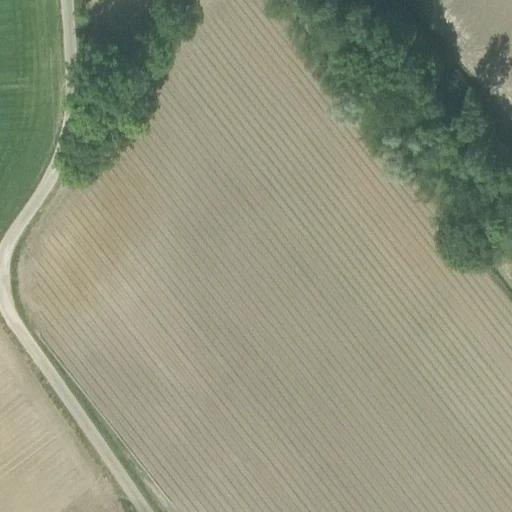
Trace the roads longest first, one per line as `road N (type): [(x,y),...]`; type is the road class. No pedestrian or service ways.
road 1 (unclassified): [(0,267),(69,146),(76,84),(68,0)]
road 2 (unclassified): [(142,511),(0,293)]
